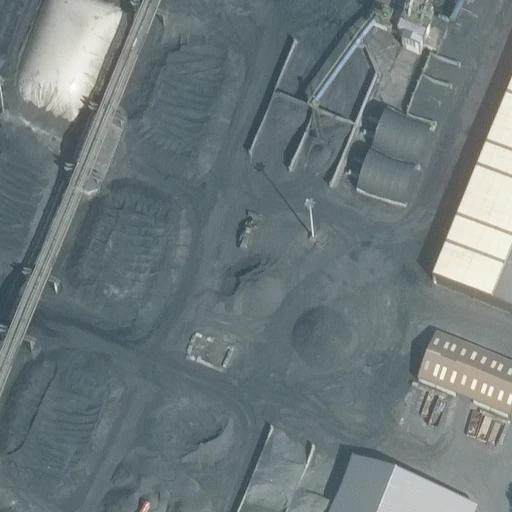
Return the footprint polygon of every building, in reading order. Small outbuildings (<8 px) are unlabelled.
[(422,48),(424,49),(434,24),(395,9),(398,0),(377,0),(367,25),(405,40),(402,49),(419,55),(422,48)] [(425,48),(437,53),(447,29),(434,24),(425,48)] [(511,90),(434,285),(511,316),(511,90)] [(420,382),(511,419),(511,366),(439,336),(420,382)] [(332,511),(477,511),(353,462),(332,511)]
